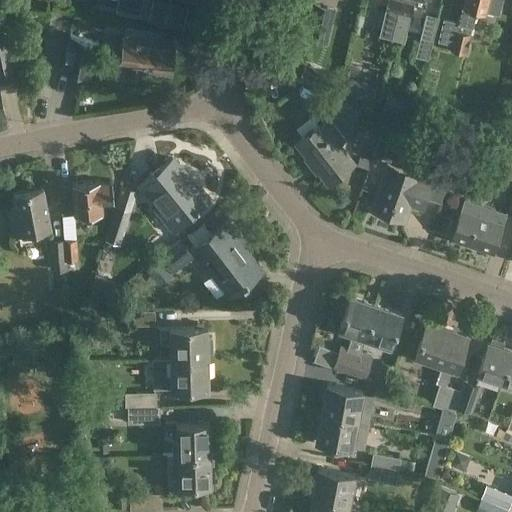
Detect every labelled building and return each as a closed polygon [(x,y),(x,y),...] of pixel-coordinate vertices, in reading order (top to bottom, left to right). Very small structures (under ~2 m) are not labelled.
[(116,0),(114,10),(148,17),(148,19),(180,26),(185,1),(182,0),(116,0)] [(387,0),(379,36),(391,39),(401,0),(387,0)] [(401,0),(391,39),(404,42),(414,0),(401,0)] [(444,18),(438,41),(452,44),(456,30),(471,33),(472,27),(473,28),(478,8),(500,14),(503,0),(464,0),(463,5),(459,22),(444,18)] [(334,9),(314,4),(306,37),(326,42),(334,9)] [(426,13),(419,40),(415,56),(428,59),(432,43),(439,17),(426,13)] [(126,27),(120,62),(124,63),(124,62),(122,61),(122,60),(138,62),(137,64),(136,64),(136,65),(137,65),(136,66),(135,71),(136,71),(136,72),(165,77),(166,69),(170,70),(170,68),(173,46),(157,43),(158,32),(126,27)] [(456,30),(452,44),(451,49),(467,53),(472,34),(471,33),(456,30)] [(69,35),(63,64),(62,70),(91,77),(98,41),(69,35)] [(7,36),(0,37),(0,83),(16,80),(7,36)] [(345,75),(341,94),(370,100),(375,82),(345,75)] [(331,90),(330,91),(322,109),(352,123),(361,105),(331,90)] [(357,176),(349,167),(353,164),(322,123),(296,143),(328,184),(338,176),(345,186),(357,176)] [(470,131),(459,127),(455,137),(466,141),(470,131)] [(449,183),(461,148),(446,143),(434,178),(449,183)] [(184,177),(187,175),(173,158),(142,183),(176,225),(207,200),(205,198),(207,196),(199,187),(197,188),(195,186),(192,188),(184,177)] [(511,164),(506,162),(501,175),(501,176),(511,180),(511,164)] [(433,180),(422,176),(388,165),(373,210),(406,221),(411,206),(423,210),(433,180)] [(112,181),(100,182),(100,180),(72,182),(74,214),(103,212),(102,203),(114,202),(112,181)] [(97,267),(108,271),(111,272),(138,190),(123,185),(96,267),(97,267)] [(17,207),(8,209),(14,234),(19,233),(19,236),(23,239),(32,237),(35,233),(34,230),(51,227),(43,188),(14,194),(17,207)] [(467,197),(453,237),(493,251),(507,210),(467,197)] [(226,225),(196,249),(231,292),(238,287),(261,268),(245,248),(234,235),(226,225)] [(64,238),(54,239),(51,239),(53,271),(67,270),(66,261),(64,240),(64,238)] [(77,239),(76,239),(64,240),(66,261),(78,260),(77,239)] [(160,254),(173,270),(174,271),(193,257),(180,239),(160,254)] [(160,258),(146,269),(159,286),(173,275),(160,258)] [(91,288),(85,307),(91,309),(117,283),(106,276),(104,275),(96,272),(91,288)] [(67,287),(55,288),(56,301),(68,301),(67,287)] [(205,293),(212,311),(222,308),(215,289),(205,293)] [(340,344),(332,367),(354,375),(362,351),(361,351),(364,341),(365,341),(367,336),(377,305),(351,297),(341,327),(353,331),(351,337),(348,347),(340,344)] [(367,336),(391,344),(392,345),(402,313),(377,305),(367,336)] [(123,310),(123,311),(123,323),(123,325),(156,325),(155,310),(123,310)] [(123,323),(123,311),(114,312),(114,324),(123,323)] [(419,320),(415,334),(422,336),(416,352),(444,361),(437,382),(440,383),(433,404),(443,407),(443,408),(454,412),(456,407),(461,390),(446,385),(452,367),(453,364),(459,366),(469,335),(427,321),(426,322),(419,320)] [(197,322),(197,327),(170,328),(171,358),(209,357),(208,327),(203,327),(203,322),(197,322)] [(492,336),(490,343),(488,342),(478,372),(502,380),(511,351),(511,350),(503,347),(505,340),(492,336)] [(362,351),(354,375),(365,379),(373,355),(362,351)] [(511,351),(502,380),(511,383),(511,351)] [(209,357),(171,358),(153,359),(154,388),(171,387),(171,389),(199,389),(199,392),(204,391),(204,389),(209,389),(209,357)] [(374,382),(387,387),(394,365),(381,361),(374,382)] [(89,364),(89,375),(101,375),(101,364),(89,364)] [(327,383),(322,412),(358,418),(367,420),(371,395),(361,393),(362,390),(327,383)] [(405,396),(378,386),(374,397),(401,407),(405,396)] [(462,386),(461,389),(461,390),(456,407),(470,413),(477,391),(462,386)] [(156,391),(125,391),(125,406),(128,406),(156,406),(156,391)] [(156,406),(128,406),(128,423),(160,422),(160,406),(156,406)] [(443,408),(436,434),(449,437),(455,412),(454,412),(443,408)] [(358,418),(322,412),(317,440),(319,441),(319,444),(331,447),(332,443),(352,447),(355,431),(367,434),(370,421),(367,420),(358,418)] [(210,422),(176,423),(177,454),(211,454),(210,422)] [(444,454),(431,450),(425,474),(438,478),(444,454)] [(456,450),(450,465),(465,471),(471,456),(456,450)] [(373,452),(370,464),(399,469),(401,458),(373,452)] [(177,454),(167,454),(168,485),(178,485),(178,486),(212,485),(211,465),(214,465),(214,459),(211,459),(211,454),(177,454)] [(108,456),(91,456),(91,473),(98,472),(106,464),(108,456)] [(399,469),(370,464),(368,478),(396,483),(399,469)] [(313,497),(349,503),(354,475),(319,468),(313,497)] [(511,494),(486,484),(481,497),(484,499),(507,508),(508,509),(511,500),(511,494)] [(459,494),(440,487),(435,499),(454,506),(459,494)] [(162,509),(162,493),(130,493),(130,510),(162,509)] [(347,511),(349,503),(313,497),(310,511),(347,511)] [(505,511),(507,508),(484,499),(478,511),(505,511)] [(21,511),(20,503),(8,505),(9,511),(21,511)]
